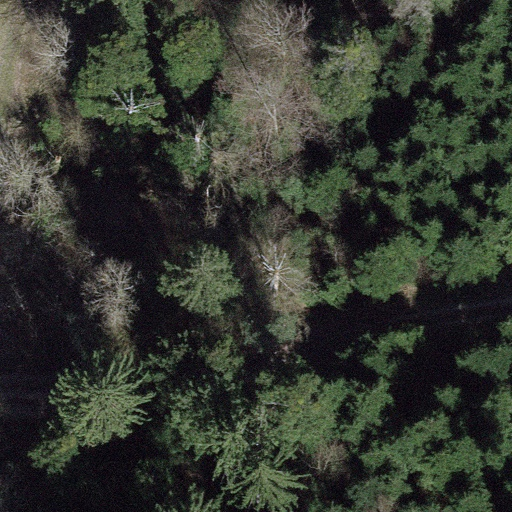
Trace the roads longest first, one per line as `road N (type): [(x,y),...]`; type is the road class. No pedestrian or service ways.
road 1 (track): [(0,386),(511,308)]
road 2 (track): [(32,0),(0,154)]
